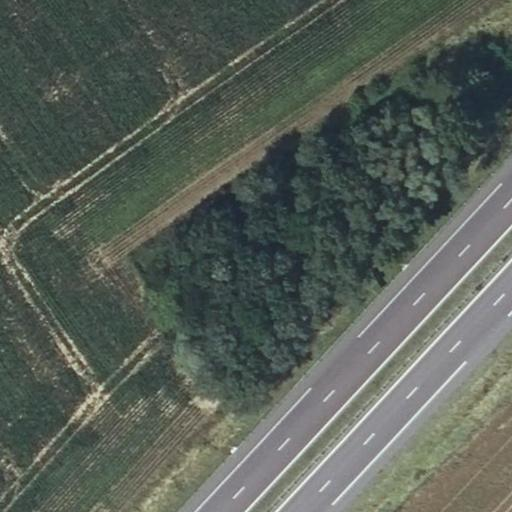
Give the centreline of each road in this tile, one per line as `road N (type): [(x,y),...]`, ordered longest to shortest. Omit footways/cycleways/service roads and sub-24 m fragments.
road 1 (motorway): [(511,203),(222,511)]
road 2 (motorway): [(306,511),(511,287)]
